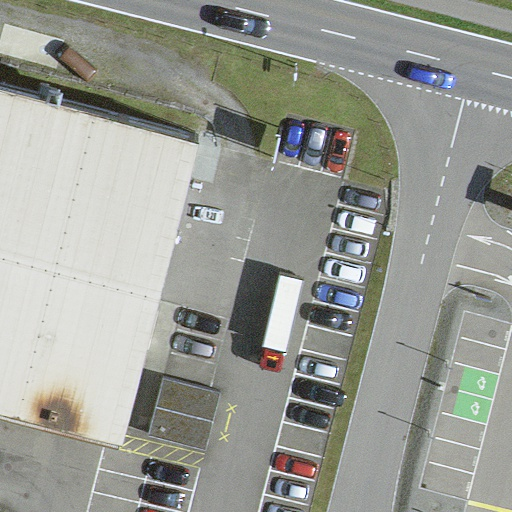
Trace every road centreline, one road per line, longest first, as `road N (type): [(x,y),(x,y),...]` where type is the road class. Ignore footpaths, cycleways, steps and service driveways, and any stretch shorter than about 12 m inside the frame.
road 1 (residential): [(471,67),(360,511)]
road 2 (primary): [(471,67),(204,0)]
